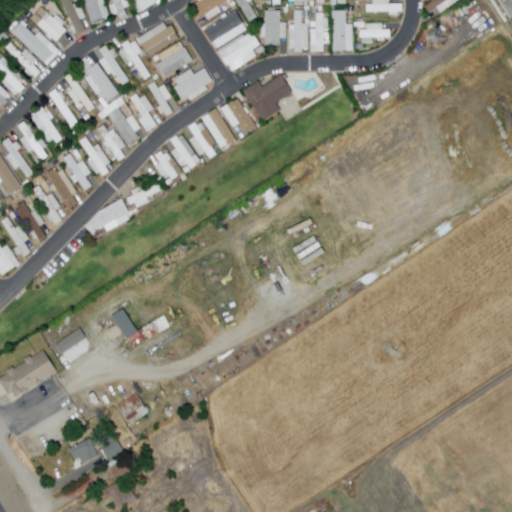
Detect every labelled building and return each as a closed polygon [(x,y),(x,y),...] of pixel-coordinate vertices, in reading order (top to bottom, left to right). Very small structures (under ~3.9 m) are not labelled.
[(62,0),(73,0),(76,6),(81,3),(88,18),(83,21),(88,32),(79,37),(62,0)] [(106,19),(93,23),(85,0),(100,0),(101,1),(106,0),(112,18),(106,20),(106,19)] [(129,0),(132,7),(127,9),(130,18),(122,21),(119,15),(115,16),(112,7),(116,6),(113,0),(129,0)] [(164,0),(165,1),(143,15),(133,0),(164,0)] [(195,5),(203,1),(202,0),(227,0),(230,4),(222,8),(224,13),(211,21),(209,17),(203,20),(195,5)] [(237,0),(255,0),(250,3),(261,20),(253,25),(237,0)] [(369,5),(375,4),(375,0),(389,0),(389,4),(405,4),(405,13),(369,14),(369,5)] [(436,0),(455,0),(433,14),(427,6),(436,0)] [(59,16),(68,24),(65,27),(70,31),(60,43),(55,39),(53,41),(49,37),(50,35),(33,21),(44,9),(56,20),(59,16)] [(206,30),(212,26),(211,24),(220,19),(222,21),(239,12),(246,24),(250,32),(240,38),(220,49),(217,43),(214,44),(206,30)] [(269,12),(284,12),(284,24),(289,24),(289,40),(283,40),(283,49),(268,48),(268,39),(263,39),(263,25),(268,25),(269,12)] [(297,12),(305,12),(305,25),(311,25),(311,50),(305,50),(305,54),(297,55),(297,50),(292,50),(292,27),(297,26),(297,12)] [(335,12),(349,12),(349,26),(356,26),(356,52),(335,52),(335,12)] [(318,14),(327,14),(327,20),(332,20),(333,45),(327,45),(327,53),(313,53),(313,34),(319,34),(318,14)] [(20,37),(20,38),(15,33),(26,22),(30,26),(28,29),(37,37),(42,33),(53,44),(49,48),(56,55),(47,64),(20,37)] [(166,23),(170,29),(175,25),(184,38),(174,44),(154,58),(144,44),(142,45),(140,41),(166,23)] [(360,25),(386,24),(386,31),(393,30),(393,39),(388,39),(388,43),(379,43),(379,39),(360,39),(360,25)] [(0,37),(6,32),(12,39),(6,44),(0,37)] [(255,33),(263,47),(256,51),(260,58),(237,73),(233,67),(231,68),(222,53),(255,33)] [(138,42),(145,54),(141,56),(154,78),(148,82),(146,80),(143,82),(134,68),(140,65),(138,62),(130,67),(121,53),(126,50),(123,46),(131,42),(133,45),(138,42)] [(13,44),(25,55),(29,50),(40,61),(36,66),(43,73),(37,79),(8,49),(13,44)] [(187,49),(188,49),(196,62),(167,79),(159,66),(165,62),(162,57),(183,44),(187,49)] [(101,52),(109,47),(112,52),(117,49),(122,57),(117,60),(132,83),(125,88),(118,76),(116,77),(114,75),(111,77),(102,62),(106,59),(101,52)] [(7,58),(29,79),(23,85),(27,89),(22,95),(21,94),(18,97),(5,84),(8,81),(0,72),(0,61),(2,63),(7,58)] [(84,67),(91,62),(96,68),(100,64),(123,95),(111,103),(104,94),(100,98),(85,78),(90,74),(84,67)] [(178,81),(194,71),(197,76),(207,69),(215,82),(208,87),(211,92),(194,103),(191,98),(185,102),(177,89),(181,86),(178,81)] [(80,76),(84,83),(82,85),(98,110),(90,115),(83,105),(79,107),(70,94),(74,91),(67,79),(74,74),(77,78),(80,76)] [(245,91),(261,82),(265,88),(284,75),(295,93),(279,104),(283,111),(266,123),(245,91)] [(145,86),(163,118),(170,113),(153,82),(145,86)] [(157,83),(161,89),(167,85),(175,98),(169,103),(176,115),(170,119),(167,114),(164,115),(160,109),(163,107),(150,87),(157,83)] [(0,84),(12,96),(7,101),(10,104),(2,112),(0,110),(0,84)] [(61,94),(64,92),(69,99),(66,101),(83,125),(77,130),(68,118),(63,122),(54,109),(59,105),(52,95),(58,91),(61,94)] [(133,99),(139,95),(142,100),(148,96),(158,110),(152,114),(161,128),(151,134),(141,120),(145,117),(133,99)] [(235,102),(236,103),(240,100),(260,129),(249,136),(241,124),(236,128),(223,110),(235,102)] [(48,106),(57,120),(53,122),(66,142),(59,146),(57,142),(51,146),(32,117),(48,106)] [(112,116),(122,109),(130,121),(135,117),(144,129),(138,133),(142,139),(133,146),(112,116)] [(209,117),(216,112),(217,113),(220,111),(228,124),(225,126),(237,143),(231,148),(227,141),(220,145),(210,130),(216,126),(209,117)] [(111,119),(129,146),(123,150),(129,159),(121,164),(119,160),(116,162),(109,152),(112,149),(98,127),(111,119)] [(27,123),(29,126),(34,123),(39,129),(34,133),(50,157),(44,162),(37,151),(31,155),(22,142),(28,138),(21,127),(27,123)] [(191,128),(197,125),(199,127),(204,124),(218,145),(214,148),(219,155),(213,160),(208,153),(202,157),(191,142),(197,137),(191,128)] [(179,137),(181,140),(185,137),(203,162),(199,165),(200,166),(193,171),(189,165),(184,169),(173,154),(179,150),(173,141),(179,137)] [(5,144),(11,139),(16,146),(19,143),(24,149),(20,152),(37,173),(30,178),(23,168),(17,172),(7,159),(13,154),(5,144)] [(89,139),(100,154),(104,151),(113,164),(108,168),(112,174),(106,178),(103,174),(99,176),(89,162),(92,160),(81,144),(89,139)] [(80,162),(77,158),(79,157),(76,154),(80,151),(85,159),(80,162)] [(162,153),(166,157),(170,154),(185,174),(175,182),(171,178),(167,181),(157,168),(162,165),(157,157),(162,153)] [(0,155),(1,155),(6,161),(13,171),(8,175),(19,190),(13,194),(5,184),(0,187),(0,155)] [(73,155),(80,166),(85,163),(94,175),(89,179),(95,188),(88,192),(81,182),(77,185),(73,178),(77,175),(67,160),(73,155)] [(58,168),(54,164),(59,160),(62,164),(58,168)] [(65,172),(81,194),(75,198),(81,207),(73,213),(48,176),(57,170),(60,175),(65,172)] [(143,194),(162,185),(165,192),(150,199),(152,204),(140,210),(137,205),(132,207),(129,200),(136,197),(134,192),(140,189),(143,194)] [(42,187),(49,198),(55,195),(64,208),(59,212),(65,222),(58,226),(56,223),(53,224),(49,217),(52,215),(36,191),(42,187)] [(33,234),(36,233),(29,221),(25,224),(18,212),(22,209),(20,207),(21,206),(19,203),(23,200),(25,204),(26,203),(34,215),(39,212),(48,225),(43,228),(49,238),(42,243),(40,239),(37,241),(33,234)] [(86,229),(101,214),(124,201),(132,214),(98,233),(96,237),(86,229)] [(27,244),(34,253),(27,258),(24,254),(21,257),(16,250),(20,248),(2,223),(9,218),(18,231),(23,228),(32,240),(27,244)] [(5,277),(1,272),(0,272),(0,244),(5,251),(10,247),(23,265),(5,277)] [(114,318),(125,311),(140,334),(129,341),(114,318)] [(141,329),(145,339),(152,336),(148,326),(141,329)] [(57,346),(82,330),(88,340),(63,357),(57,346)] [(0,382),(45,353),(58,373),(12,404),(0,384),(0,382)] [(138,396),(150,414),(132,426),(120,408),(138,396)] [(114,436),(126,453),(112,463),(110,460),(108,461),(102,451),(98,446),(106,442),(114,436)] [(92,442),(100,458),(77,469),(69,453),(92,442)] [(195,447),(204,459),(183,473),(174,461),(195,447)] [(125,461),(133,474),(120,483),(112,470),(125,461)] [(132,491),(138,502),(121,511),(114,501),(105,507),(99,497),(119,485),(125,496),(132,491)] [(202,498),(208,506),(198,511),(189,511),(187,508),(202,498)]
